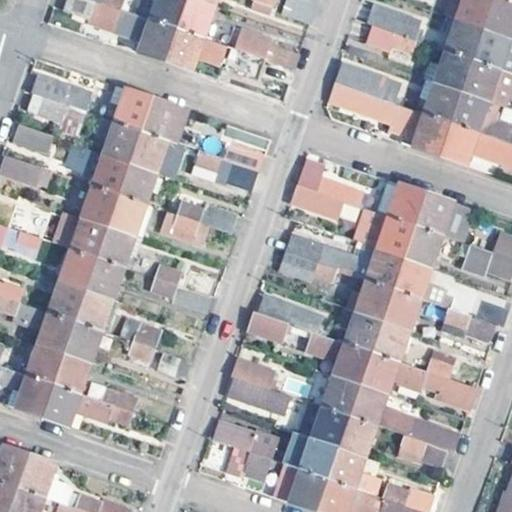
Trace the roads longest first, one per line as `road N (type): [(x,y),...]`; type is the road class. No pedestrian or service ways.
road 1 (residential): [(302,132),(175,489)]
road 2 (residential): [(302,132),(23,39)]
road 3 (residential): [(511,203),(302,132)]
road 4 (residential): [(0,428),(175,489)]
road 5 (residential): [(461,511),(511,359)]
road 6 (residential): [(347,0),(302,132)]
